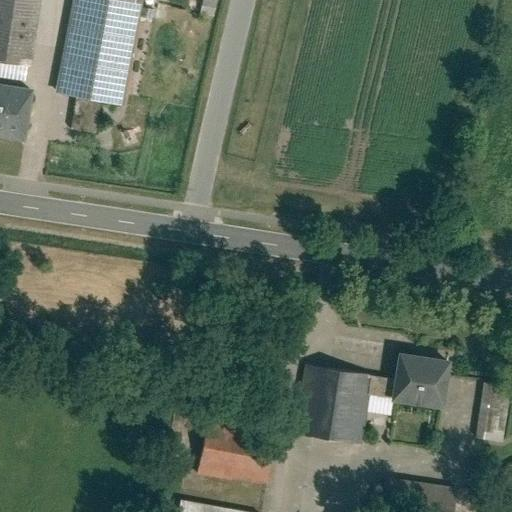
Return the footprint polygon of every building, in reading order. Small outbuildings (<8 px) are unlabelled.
[(0,0),(0,130),(25,134),(32,87),(22,85),(33,0),(0,0)] [(143,0),(73,0),(59,89),(125,99),(143,0)] [(202,0),(199,10),(213,14),(216,0),(202,0)] [(399,381),(300,365),(289,433),(362,445),(368,411),(394,416),(396,404),(449,413),(457,358),(404,350),(399,381)] [(511,385),(484,381),(474,442),(501,446),(511,385)] [(274,430),(202,419),(193,475),(265,486),(274,430)] [(383,475),(379,508),(415,511),(449,511),(453,483),(383,475)] [(173,511),(240,511),(175,501),(173,511)]
